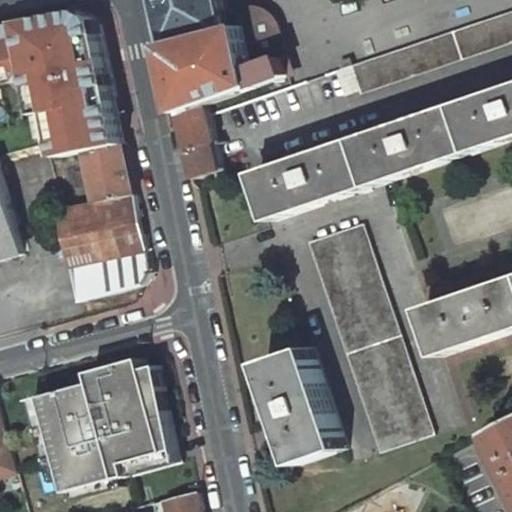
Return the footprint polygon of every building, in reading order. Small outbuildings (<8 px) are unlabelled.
[(233,28),(226,0),(161,0),(185,113),(211,104),(261,88),(249,24),(233,28)] [(82,13),(0,28),(0,88),(5,88),(3,75),(24,70),(35,80),(42,114),(56,111),(60,129),(66,158),(90,153),(129,144),(103,24),(100,25),(92,20),(83,16),(82,13)] [(355,66),(364,91),(365,95),(511,45),(511,13),(435,40),(355,66)] [(300,75),(279,18),(249,24),(261,88),(300,75)] [(341,63),(344,70),(355,66),(353,59),(341,63)] [(364,91),(355,66),(344,70),(339,72),(348,97),(364,91)] [(511,89),(262,175),(276,220),(393,181),(511,140),(511,89)] [(185,113),(194,153),(221,147),(214,114),(211,104),(185,113)] [(90,153),(103,206),(138,197),(141,197),(129,144),(90,153)] [(194,153),(200,178),(226,172),(221,147),(194,153)] [(0,159),(0,266),(28,259),(2,159),(0,159)] [(103,206),(69,214),(81,272),(150,254),(147,239),(150,238),(147,223),(143,224),(141,213),(144,212),(143,204),(140,205),(138,197),(103,206)] [(366,225),(313,243),(384,453),(436,435),(366,225)] [(81,272),(78,273),(85,306),(151,288),(157,275),(153,253),(150,254),(81,272)] [(511,280),(477,292),(428,309),(444,358),(511,335),(511,280)] [(315,348),(268,364),(287,416),(294,437),(304,465),(351,449),(315,348)] [(71,479),(75,492),(77,491),(125,479),(134,476),(136,476),(132,463),(183,450),(180,439),(177,427),(176,419),(174,414),(164,416),(151,370),(148,359),(98,372),(101,384),(50,397),(71,479)] [(165,366),(151,370),(164,416),(174,414),(165,366)] [(59,482),(71,479),(50,397),(36,400),(59,482)] [(3,410),(0,411),(0,436),(10,433),(3,410)] [(511,425),(495,434),(511,465),(511,425)] [(0,477),(21,471),(10,433),(0,436),(0,477)] [(132,463),(136,476),(186,463),(183,450),(132,463)] [(128,492),(125,479),(77,491),(81,504),(128,492)] [(174,502),(175,511),(208,511),(205,496),(174,502)]
